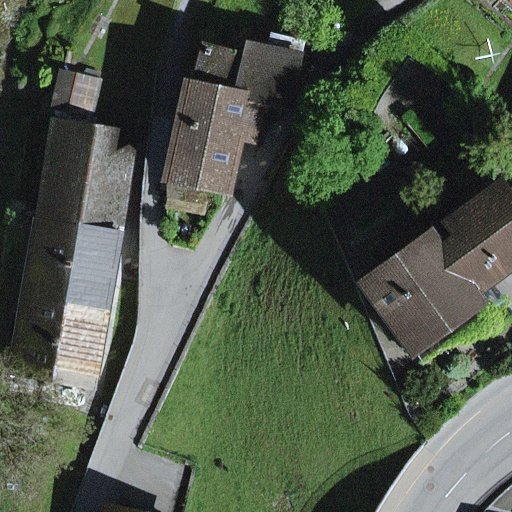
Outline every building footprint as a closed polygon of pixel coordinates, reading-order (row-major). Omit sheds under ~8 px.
[(287,107),(299,57),(247,44),(244,58),(236,95),(270,104),(287,107)] [(193,84),(236,95),(244,58),(205,47),(193,84)] [(114,210),(113,215),(121,217),(133,134),(88,127),(96,82),(74,76),(67,123),(55,122),(42,199),(76,207),(77,202),(114,210)] [(270,104),(236,95),(193,84),(187,83),(168,176),(225,187),(235,139),(256,143),(264,133),(270,104)] [(511,202),(500,186),(441,228),(385,269),(364,285),(412,350),(477,303),(470,294),(511,263),(511,202)] [(42,199),(25,296),(105,310),(121,217),(113,215),(114,210),(77,202),(76,207),(42,199)] [(375,255),(385,269),(441,228),(431,214),(375,255)] [(12,374),(92,388),(105,310),(25,296),(12,374)]
